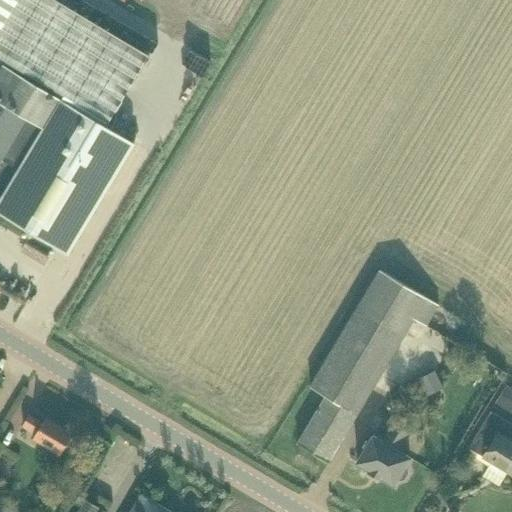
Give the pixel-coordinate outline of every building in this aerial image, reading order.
[(58,0),(0,0),(0,57),(47,86),(45,89),(107,126),(150,55),(58,0)] [(45,89),(3,63),(0,69),(0,211),(70,255),(137,143),(107,126),(45,89)] [(440,306),(380,269),(310,386),(326,396),(298,443),(330,462),(416,320),(428,326),(440,306)] [(454,365),(434,376),(444,393),(464,382),(454,365)] [(439,390),(435,381),(432,375),(420,381),(428,395),(439,390)] [(493,406),(511,417),(511,387),(507,384),(493,406)] [(477,431),(467,446),(483,455),(492,461),(484,475),(499,484),(508,470),(511,472),(511,421),(489,408),(477,431)] [(73,435),(45,419),(43,421),(31,415),(23,426),(34,434),(33,437),(62,454),(73,435)] [(373,436),(359,462),(372,469),(371,472),(383,479),(384,477),(395,483),(398,479),(400,480),(405,479),(409,472),(408,468),(405,466),(410,458),(399,452),(409,434),(392,424),(382,441),(373,436)] [(96,511),(99,508),(87,500),(79,511),(96,511)] [(161,511),(147,503),(141,511),(161,511)]
